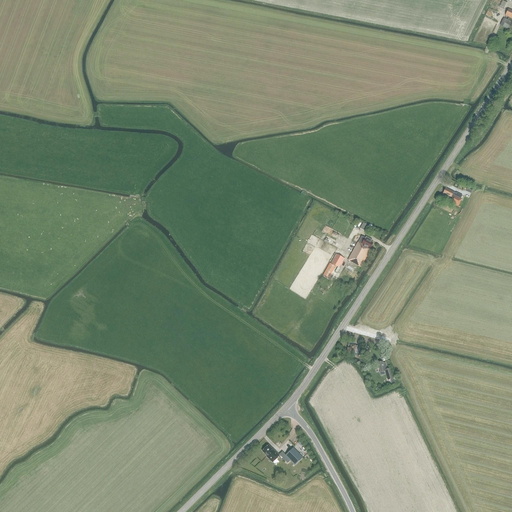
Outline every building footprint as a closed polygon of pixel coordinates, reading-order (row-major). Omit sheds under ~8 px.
[(511,29),(511,22),(509,21),(510,18),(511,18),(511,11),(508,9),(505,15),(508,17),(507,20),(504,18),(500,25),(511,31),(511,29)] [(452,198),(450,203),(458,206),(459,203),(461,199),(460,199),(462,196),(456,193),(455,193),(454,192),(446,188),(443,194),(451,198),(452,198)] [(360,229),(365,232),(369,226),(363,223),(360,229)] [(314,248),(315,248),(318,242),(320,244),(322,240),(312,234),(304,251),(308,253),(310,249),(312,250),(314,248)] [(373,243),(371,242),(372,240),(366,237),(365,239),(361,245),(358,242),(348,260),(361,268),(370,251),(369,250),(373,243)] [(331,263),(339,268),(344,259),(336,254),(331,263)] [(328,265),(330,266),(326,273),(324,272),(322,275),(328,278),(335,265),(329,262),(328,265)] [(329,284),(323,280),(319,286),(325,290),(329,284)] [(347,353),(354,353),(358,354),(359,346),(355,346),(350,345),(350,348),(347,348),(347,353)] [(377,363),(380,372),(379,372),(380,376),(386,374),(388,380),(393,379),(390,369),(387,370),(385,364),(383,364),(383,361),(377,363)] [(272,462),(279,456),(273,450),(272,450),(268,446),(262,451),(267,456),(266,456),(272,462)] [(293,448),(285,456),(295,466),(303,458),(293,448)]
